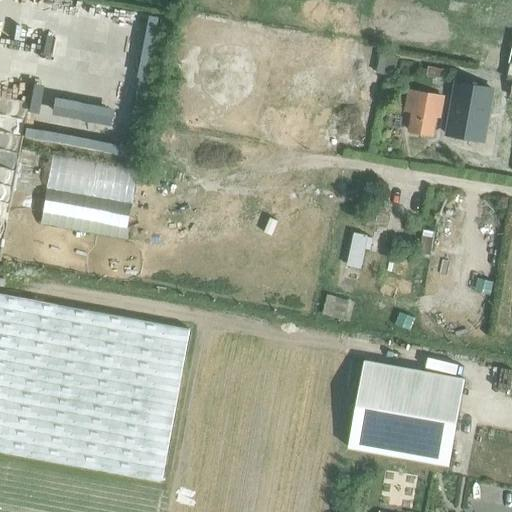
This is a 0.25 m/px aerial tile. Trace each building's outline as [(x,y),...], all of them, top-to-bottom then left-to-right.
[(381,55),(377,73),(393,77),(397,58),(381,55)] [(442,69),(427,66),(425,76),(441,78),(442,69)] [(492,86),(457,80),(448,131),(483,138),(492,86)] [(39,111),(44,86),(35,84),(31,110),(39,111)] [(408,131),(432,135),(436,109),(440,110),(443,97),(408,91),(405,111),(411,112),(408,131)] [(56,95),(49,128),(109,140),(116,108),(56,95)] [(389,144),(382,152),(389,158),(395,151),(389,144)] [(0,451),(161,481),(189,329),(0,294),(0,451)] [(327,295),(322,314),(341,319),(345,299),(327,295)] [(506,334),(497,334),(496,346),(505,347),(506,334)] [(448,465),(464,378),(364,360),(348,446),(448,465)]
